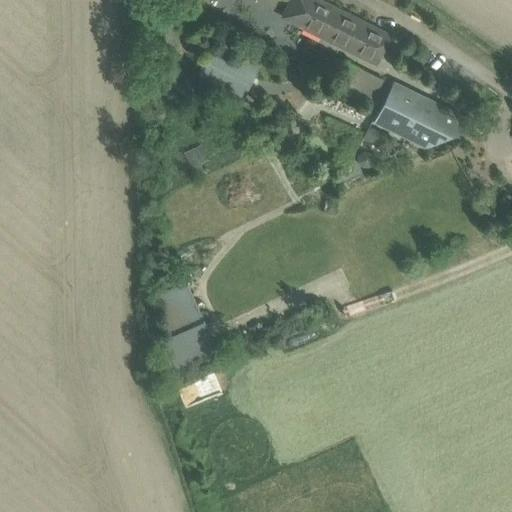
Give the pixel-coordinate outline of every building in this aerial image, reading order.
[(295,0),(286,19),(298,25),(375,63),(389,35),(317,0),(295,0)] [(162,37),(173,28),(162,15),(151,24),(162,37)] [(214,44),(198,73),(244,98),(260,68),(214,44)] [(337,91),(370,106),(382,79),(350,64),(337,91)] [(395,83),(375,124),(422,147),(462,128),(474,122),(395,83)] [(370,128),(364,138),(386,149),(391,138),(370,128)] [(192,149),(184,153),(190,168),(199,163),(192,149)] [(325,200),(323,212),(335,215),(337,208),(332,201),(325,200)] [(215,352),(207,332),(183,280),(156,291),(173,336),(164,339),(154,343),(164,372),(174,368),(215,352)]
